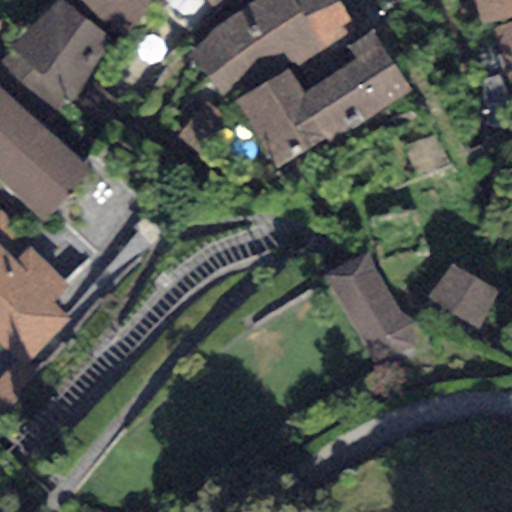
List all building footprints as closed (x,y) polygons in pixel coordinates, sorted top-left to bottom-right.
[(118,36),(69,0),(52,0),(6,47),(14,51),(0,62),(0,92),(39,128),(63,99),(71,105),(118,36)] [(125,41),(142,0),(69,0),(118,36),(125,41)] [(254,0),(212,28),(187,57),(225,107),(234,103),(288,70),(303,94),(355,60),(344,46),(359,39),(338,0),(254,0)] [(202,0),(211,10),(223,0),(202,0)] [(511,0),(471,0),(478,24),(511,17),(511,0)] [(511,22),(490,31),(511,89),(511,22)] [(372,31),(359,39),(344,46),(355,60),(303,94),(297,95),(326,140),(410,92),(372,31)] [(276,171),(326,140),(297,95),(303,94),(288,70),(234,103),(276,171)] [(39,128),(0,92),(0,185),(43,224),(89,174),(39,128)] [(0,345),(23,367),(69,319),(51,302),(69,283),(0,216),(0,345)] [(367,264),(324,285),(376,366),(431,344),(417,325),(401,322),(367,264)] [(496,303),(449,275),(430,308),(477,336),(496,303)]
